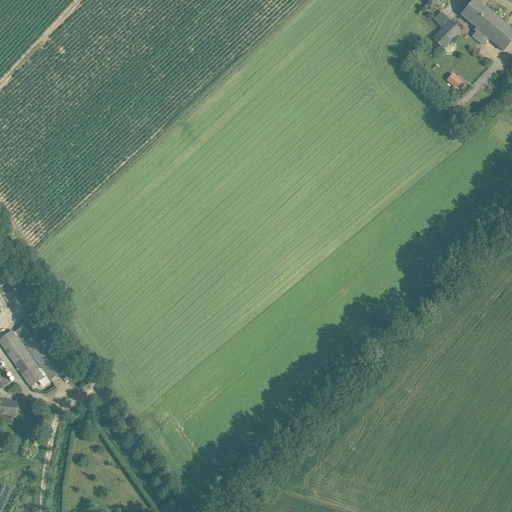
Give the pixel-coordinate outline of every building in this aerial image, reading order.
[(511,30),(476,0),(473,0),(468,6),(461,15),(476,29),(475,31),(476,32),(473,37),(479,42),(484,36),(503,52),(511,41),(511,30)] [(431,38),(442,49),(461,31),(445,15),(438,22),(442,27),(431,38)] [(445,81),(455,88),(461,80),(451,73),(445,81)] [(11,331),(0,338),(0,341),(24,378),(30,387),(47,375),(50,380),(70,367),(71,366),(72,365),(57,342),(50,346),(32,320),(24,325),(16,331),(13,333),(11,331)] [(0,389),(9,383),(2,372),(0,369),(0,389)] [(0,414),(5,415),(15,417),(17,403),(0,400),(0,414)]
